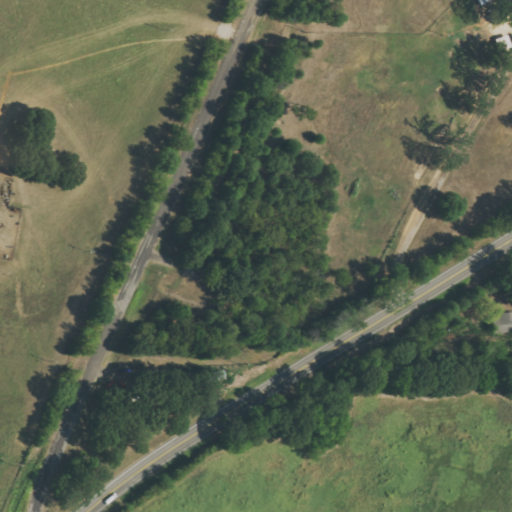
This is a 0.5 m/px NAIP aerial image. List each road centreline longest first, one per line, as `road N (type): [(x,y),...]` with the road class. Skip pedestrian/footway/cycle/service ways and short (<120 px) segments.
road 1 (residential): [(36,511),(255,0)]
road 2 (secondary): [(511,239),(180,442),(85,511)]
